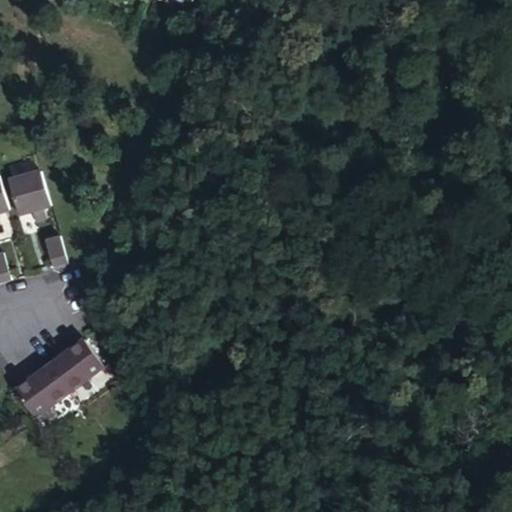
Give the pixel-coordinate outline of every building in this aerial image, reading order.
[(54,204),(43,170),(12,180),(22,214),(36,210),(39,219),(49,216),(46,207),(54,204)] [(0,177),(0,212),(12,210),(2,177),(0,177)] [(56,267),(72,263),(63,235),(48,239),(56,267)] [(7,251),(0,253),(0,283),(14,280),(7,251)] [(51,365),(71,391),(106,366),(86,339),(73,350),(62,358),(51,365)] [(57,353),(62,358),(73,350),(69,345),(57,353)] [(36,417),(71,391),(51,365),(42,371),(30,380),(17,389),(36,417)] [(30,380),(42,371),(39,366),(26,374),(30,380)]
